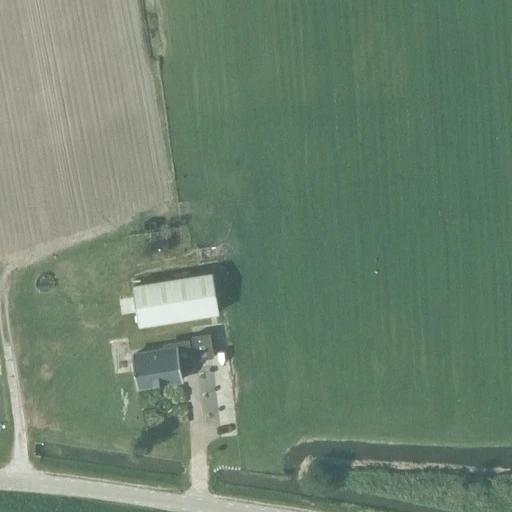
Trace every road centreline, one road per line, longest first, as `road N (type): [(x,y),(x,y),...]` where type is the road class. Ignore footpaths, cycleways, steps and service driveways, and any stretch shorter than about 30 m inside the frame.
road 1 (track): [(191,209),(117,216),(13,267),(3,300),(20,480)]
road 2 (unclassified): [(0,480),(246,511)]
